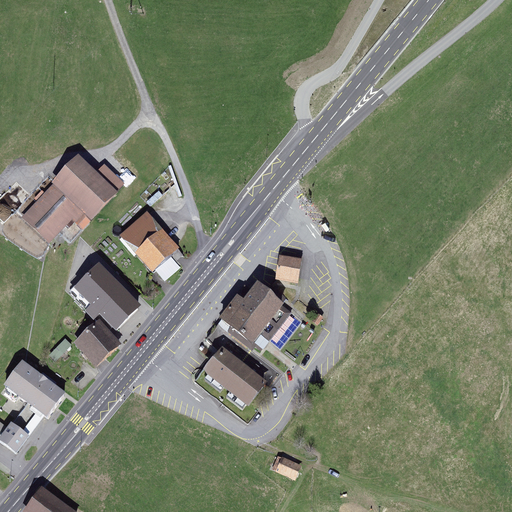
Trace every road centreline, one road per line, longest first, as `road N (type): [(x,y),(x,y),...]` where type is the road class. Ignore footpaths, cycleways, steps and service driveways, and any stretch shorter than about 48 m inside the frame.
road 1 (primary): [(7,511),(295,163)]
road 2 (track): [(209,269),(166,137),(147,114),(107,0)]
road 3 (primary): [(295,163),(497,0)]
road 4 (primary): [(314,139),(428,0)]
road 5 (primary): [(379,0),(336,70),(304,90),(302,111),(314,139)]
